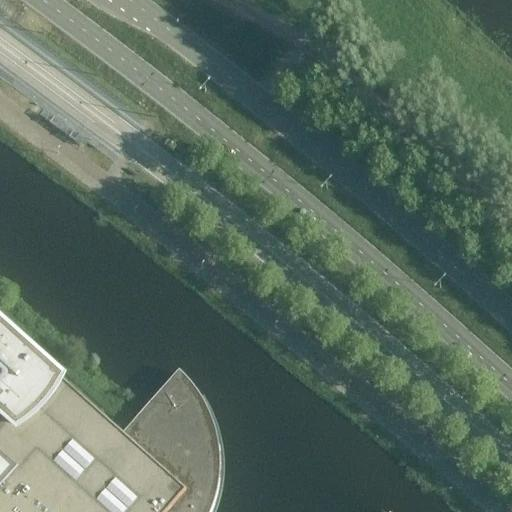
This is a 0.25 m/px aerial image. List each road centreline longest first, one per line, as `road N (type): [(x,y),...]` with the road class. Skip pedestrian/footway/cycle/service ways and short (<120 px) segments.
road 1 (secondary): [(38,0),(353,250),(511,389)]
road 2 (secondary): [(511,321),(331,160),(125,0)]
